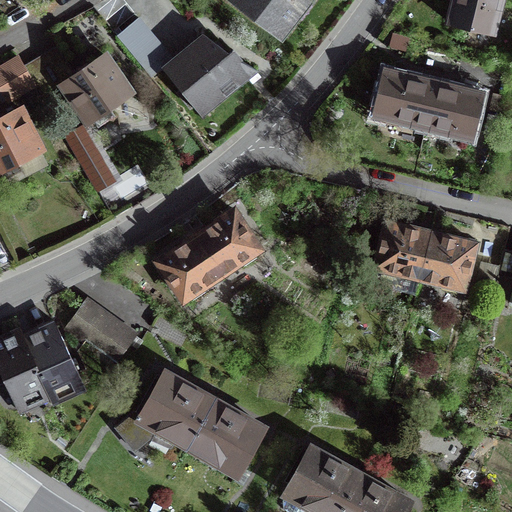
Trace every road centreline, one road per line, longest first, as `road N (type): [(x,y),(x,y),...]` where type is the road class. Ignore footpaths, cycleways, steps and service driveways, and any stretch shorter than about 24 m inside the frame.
road 1 (residential): [(0,303),(167,213),(263,145)]
road 2 (residential): [(263,145),(511,212)]
road 3 (residential): [(263,145),(379,0)]
